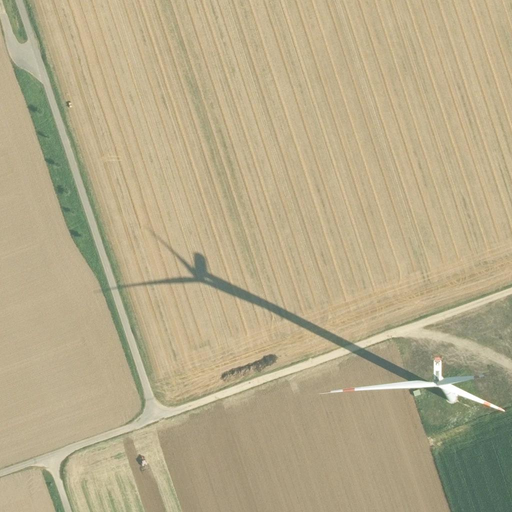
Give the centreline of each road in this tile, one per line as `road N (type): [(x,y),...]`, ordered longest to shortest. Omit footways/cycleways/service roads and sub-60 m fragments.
road 1 (track): [(154,418),(18,0)]
road 2 (track): [(511,290),(187,407)]
road 3 (track): [(48,457),(187,407)]
road 4 (track): [(511,367),(396,332)]
